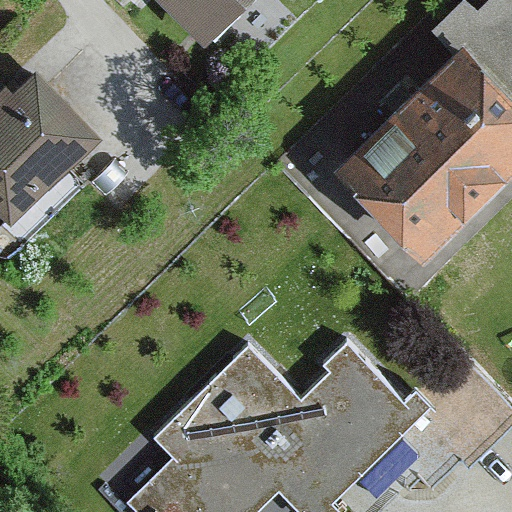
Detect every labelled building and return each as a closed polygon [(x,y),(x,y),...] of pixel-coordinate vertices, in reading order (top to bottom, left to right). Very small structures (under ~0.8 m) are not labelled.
[(235,0),(169,0),(204,33),(235,0)] [(511,0),(447,0),(444,4),(469,30),(511,72),(511,0)] [(511,72),(469,30),(344,154),(425,236),(511,150),(511,72)] [(99,126),(38,64),(18,83),(10,75),(0,84),(0,203),(10,213),(99,126)] [(337,493),(436,396),(418,378),(405,391),(351,336),(298,388),(245,335),(152,427),(171,446),(125,491),(146,511),(148,511),(159,502),(168,511),(246,511),(280,479),(313,511),(339,511),(348,504),(337,493)]
